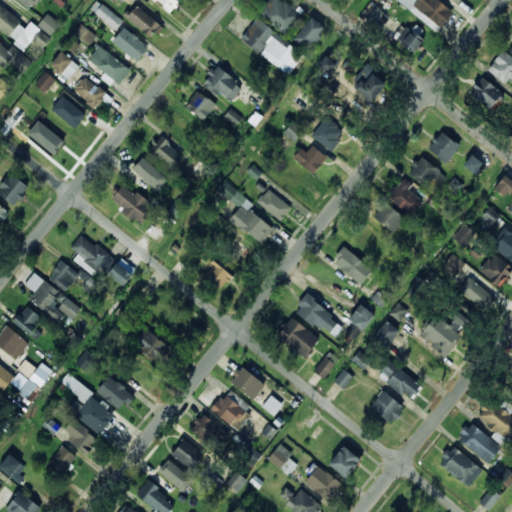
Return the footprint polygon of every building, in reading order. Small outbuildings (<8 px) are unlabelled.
[(16,0),(29,11),(37,0),(16,0)] [(151,0),(168,14),(181,0),(151,0)] [(286,36),(301,16),(279,0),(269,0),(258,15),(286,36)] [(438,29),(451,13),(435,0),(416,0),(411,7),(438,29)] [(94,13),(115,29),(121,21),(101,5),(94,13)] [(124,19),(149,40),(161,27),(136,6),(124,19)] [(27,27),(0,8),(0,30),(26,49),(31,42),(42,50),(50,38),(29,24),(27,27)] [(50,35),(58,25),(47,15),(38,25),(50,35)] [(303,56),(256,19),(240,39),(288,76),(303,56)] [(324,31),(311,19),(292,38),(304,50),(324,31)] [(73,33),(89,45),(96,35),(80,24),(73,33)] [(399,44),(411,54),(426,36),(414,25),(399,44)] [(136,61),(147,47),(123,28),(112,41),(136,61)] [(0,67),(2,69),(8,62),(22,74),(31,62),(12,47),(8,51),(0,44),(0,67)] [(128,71),(100,45),(88,59),(116,85),(128,71)] [(511,77),(511,58),(503,51),(487,70),(506,85),(511,77)] [(78,68),(60,52),(49,66),(67,81),(78,68)] [(325,75),(340,61),(330,52),(316,66),(325,75)] [(202,79),(226,105),(242,91),(218,65),(202,79)] [(367,103),(384,87),(368,72),(352,88),(367,103)] [(34,85),(44,93),(54,82),(44,73),(34,85)] [(105,96),(86,76),(72,90),(92,110),(105,96)] [(469,92),(489,112),(503,97),(483,77),(469,92)] [(0,98),(9,87),(0,79),(0,98)] [(202,122),(215,106),(196,92),(184,108),(202,122)] [(86,118),(61,95),(48,108),(73,132),(86,118)] [(309,136),(329,153),(344,135),(324,118),(309,136)] [(67,140),(44,120),(29,138),(52,158),(67,140)] [(285,134),(295,141),(300,134),(289,127),(285,134)] [(457,144),(437,133),(427,152),(448,163),(457,144)] [(183,157),(163,138),(150,152),(171,171),(183,157)] [(300,149),(292,158),(310,175),(325,158),(311,146),(304,154),(300,149)] [(480,164),(470,156),(462,167),(472,175),(480,164)] [(406,174),(425,190),(439,172),(420,157),(406,174)] [(164,180),(143,159),(130,172),(151,194),(164,180)] [(0,185),(0,197),(11,207),(26,189),(10,174),(0,185)] [(511,194),(511,179),(495,179),(495,194),(511,194)] [(410,188),(404,181),(387,195),(407,217),(422,204),(408,189),(410,188)] [(220,193),(237,205),(243,197),(223,183),(220,187),(223,189),(220,193)] [(142,221),(151,202),(119,187),(110,206),(142,221)] [(290,209),(269,191),(258,204),(279,222),(290,209)] [(372,215),(390,234),(403,222),(385,203),(372,215)] [(0,225),(10,212),(0,204),(0,225)] [(259,246),(272,231),(240,206),(228,221),(259,246)] [(165,234),(153,222),(142,232),(154,244),(165,234)] [(352,236),(381,264),(395,250),(366,222),(352,236)] [(453,238),(464,247),(475,232),(464,223),(453,238)] [(110,262),(84,234),(70,246),(96,275),(110,262)] [(358,286),(371,271),(343,247),(330,261),(358,286)] [(463,261),(452,254),(446,263),(458,270),(463,261)] [(511,271),(493,254),(477,271),(495,288),(511,271)] [(234,271),(213,259),(202,277),(223,289),(234,271)] [(47,277),(65,293),(80,277),(62,261),(47,277)] [(120,287),(130,276),(115,263),(105,274),(120,287)] [(33,291),(27,303),(59,321),(63,314),(53,309),(62,293),(31,276),(25,287),(33,291)] [(478,309),(491,295),(471,277),(458,291),(478,309)] [(380,307),(392,295),(383,287),(371,299),(380,307)] [(294,309),(330,342),(343,328),(307,295),(294,309)] [(389,313),(398,321),(407,310),(398,303),(389,313)] [(457,335),(471,315),(455,304),(444,320),(434,314),(416,340),(445,360),(460,337),(457,335)] [(26,337),(41,319),(25,306),(10,324),(26,337)] [(347,319),(361,332),(374,318),(360,306),(347,319)] [(302,360),(318,343),(292,318),(275,336),(302,360)] [(372,339),(384,348),(396,331),(385,322),(372,339)] [(361,331),(353,324),(345,333),(353,340),(361,331)] [(0,350),(10,360),(25,344),(7,327),(0,334),(0,350)] [(140,337),(152,357),(162,351),(151,331),(140,337)] [(84,371),(96,358),(87,350),(75,362),(84,371)] [(364,370),(371,359),(358,351),(351,361),(364,370)] [(336,365),(327,356),(312,372),(322,381),(336,365)] [(18,369),(27,377),(35,368),(25,359),(18,369)] [(376,373),(406,402),(419,389),(389,359),(376,373)] [(29,378),(41,386),(52,370),(41,362),(29,378)] [(14,374),(0,366),(0,387),(4,390),(14,374)] [(228,382),(249,402),(263,388),(242,367),(228,382)] [(341,390),(352,380),(344,372),(333,382),(341,390)] [(95,391),(120,413),(133,399),(108,376),(95,391)] [(210,410),(235,432),(253,412),(229,389),(210,410)] [(368,408),(390,426),(403,409),(381,392),(368,408)] [(273,416),(282,404),(271,395),(261,406),(273,416)] [(95,436),(113,421),(93,398),(76,413),(95,436)] [(511,444),(511,417),(489,400),(476,417),(511,444)] [(191,428),(215,448),(226,434),(202,415),(191,428)] [(60,426),(48,417),(42,425),(53,434),(60,426)] [(64,429),(75,439),(71,444),(84,456),(97,441),(73,419),(64,429)] [(485,465),(499,449),(470,423),(456,439),(485,465)] [(191,470),(203,454),(183,439),(171,454),(191,470)] [(252,465),(261,454),(249,445),(241,456),(252,465)] [(481,472),(450,446),(436,464),(467,489),(481,472)] [(58,477),(75,458),(62,447),(46,467),(58,477)] [(326,466),(342,480),(358,462),(342,447),(326,466)] [(294,468),(279,450),(269,459),(285,477),(294,468)] [(0,465),(0,469),(8,477),(18,465),(8,456),(0,465)] [(177,492),(190,476),(167,459),(155,474),(177,492)] [(340,488),(318,466),(302,482),(324,503),(340,488)] [(246,480),(236,471),(226,483),(236,492),(246,480)] [(152,511),(168,511),(175,501),(146,483),(136,499),(154,510),(152,511)] [(293,497),(285,489),(277,498),(291,511),(319,511),(321,510),(300,490),(293,497)] [(479,506),(489,511),(498,496),(488,491),(479,506)] [(5,511),(37,511),(40,509),(17,492),(4,511),(5,511)]
